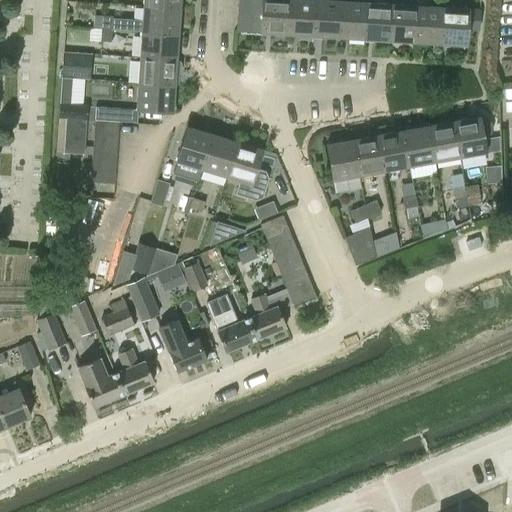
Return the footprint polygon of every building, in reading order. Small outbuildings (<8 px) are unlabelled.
[(180,9),(180,0),(143,0),(143,6),(180,9)] [(285,34),(287,0),(261,0),(261,8),(260,21),(260,33),(285,34)] [(287,0),(285,34),(310,36),(312,0),(287,0)] [(335,0),(312,0),(310,36),(336,38),(338,0),(335,0)] [(338,0),(336,38),(361,40),(364,2),(338,0)] [(415,0),(415,5),(413,43),(438,45),(441,7),(428,6),(428,0),(415,0)] [(364,2),(361,40),(388,41),(390,4),(364,2)] [(413,43),(415,5),(390,4),(388,41),(413,43)] [(180,9),(143,6),(142,21),(112,18),(111,29),(141,31),(178,34),(180,9)] [(236,18),(260,21),(261,8),(237,6),(236,18)] [(441,7),(438,45),(464,47),(466,30),(478,31),(479,9),(467,9),(441,7)] [(101,16),(100,28),(111,29),(112,18),(112,16),(101,16)] [(260,21),(236,18),(235,31),(260,33),(260,21)] [(111,29),(100,28),(99,41),(110,42),(111,29)] [(139,57),(176,59),(178,34),(141,31),(139,57)] [(91,54),(63,51),(61,77),(71,78),(90,79),(91,54)] [(176,59),(139,57),(137,82),(174,85),(175,75),(178,75),(181,73),(181,64),(178,60),(176,60),(176,59)] [(71,78),(61,77),(59,103),(69,103),(71,78)] [(174,85),(137,82),(135,109),(173,112),(174,85)] [(58,117),(67,118),(87,119),(88,105),(69,103),(59,103),(58,117)] [(94,119),(118,121),(119,108),(95,106),(94,119)] [(68,163),(69,153),(64,153),(67,118),(58,117),(55,162),(68,163)] [(453,121),(459,158),(485,153),(483,138),(487,137),(490,134),(490,129),(490,125),(488,121),(484,118),(479,119),(479,117),(453,121)] [(87,119),(67,118),(64,153),(69,153),(84,154),(87,119)] [(93,131),(117,133),(118,121),(94,119),(93,131)] [(427,126),(433,162),(459,158),(453,121),(427,126)] [(201,169),(212,133),(187,126),(176,162),(201,169)] [(402,130),(408,167),(433,162),(427,126),(402,130)] [(402,130),(377,134),(384,170),(408,167),(402,130)] [(92,143),(116,145),(117,133),(93,131),(92,143)] [(225,177),(226,177),(237,141),(212,133),(201,169),(214,173),(212,180),(223,184),(225,177)] [(352,139),(358,175),(383,171),(376,134),(352,139)] [(334,191),(360,187),(358,175),(352,139),(326,143),(334,191)] [(237,141),(226,177),(239,181),(235,194),(255,200),(262,197),(268,179),(266,171),(255,168),(261,149),(237,141)] [(91,156),(115,157),(116,145),(92,143),(91,156)] [(90,169),(115,171),(115,157),(91,156),(90,169)] [(114,184),(115,171),(90,169),(89,182),(114,184)] [(163,201),(164,199),(166,190),(168,186),(168,183),(156,179),(149,202),(161,206),(163,201)] [(477,184),(464,186),(466,197),(478,195),(479,195),(477,184)] [(464,186),(451,188),(453,199),(454,199),(466,197),(464,186)] [(478,195),(466,197),(468,205),(471,205),(480,203),(478,195)] [(415,206),(413,196),(401,198),(403,208),(415,206)] [(466,197),(454,199),(455,207),(468,205),(466,197)] [(191,203),(189,209),(201,212),(204,202),(192,198),(191,203)] [(258,219),(265,217),(277,212),(273,200),(254,208),(258,219)] [(375,200),(362,205),(367,217),(380,211),(375,200)] [(367,217),(362,205),(349,210),(354,222),(367,217)] [(259,224),(264,237),(287,228),(282,215),(259,224)] [(445,219),(443,219),(424,222),(426,233),(447,230),(445,219)] [(209,245),(244,230),(245,230),(216,221),(209,245)] [(287,228),(264,237),(269,248),(291,239),(287,228)] [(291,239),(269,248),(274,260),(296,251),(291,239)] [(374,256),(370,240),(348,249),(353,264),(374,256)] [(135,255),(130,269),(146,274),(154,248),(138,243),(135,255)] [(251,243),(236,250),(242,263),(261,256),(257,247),(253,249),(251,243)] [(296,251),(274,260),(278,271),(301,262),(296,251)] [(207,285),(197,262),(182,268),(191,292),(207,285)] [(301,262),(278,271),(283,283),(306,274),(301,262)] [(306,274),(283,283),(288,294),(310,285),(306,274)] [(142,278),(124,285),(139,322),(157,315),(142,278)] [(310,285),(288,294),(293,307),(315,297),(310,285)] [(246,318),(255,339),(285,327),(276,305),(269,308),(263,293),(249,299),(255,314),(246,318)] [(225,352),(255,339),(246,318),(236,322),(225,295),(205,303),(216,330),(225,352)] [(122,299),(114,302),(109,304),(112,311),(99,316),(108,335),(134,325),(122,299)] [(66,334),(88,324),(80,306),(58,316),(66,334)] [(35,320),(47,349),(65,342),(54,313),(35,320)] [(177,371),(206,359),(197,337),(185,342),(175,318),(159,325),(169,348),(168,350),(177,371)] [(28,340),(15,346),(26,370),(39,365),(28,340)] [(124,367),(113,371),(122,393),(152,381),(143,360),(137,362),(131,347),(118,353),(124,367)] [(100,357),(76,367),(92,406),(122,393),(113,371),(107,374),(100,357)] [(0,395),(0,411),(6,426),(30,416),(18,388),(0,395)]
